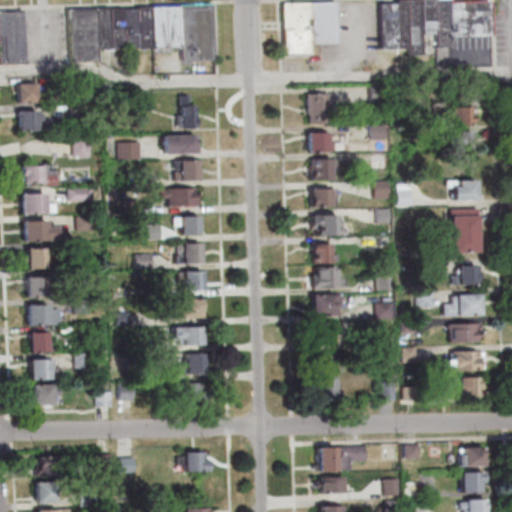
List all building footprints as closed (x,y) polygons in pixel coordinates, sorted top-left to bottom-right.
[(376,1),(404,0),(403,0),(405,49),(377,49),(376,1)] [(403,0),(418,0),(419,34),(420,53),(405,53),(405,49),(403,0)] [(418,0),(433,0),(434,34),(419,34),(418,0)] [(433,0),(447,0),(448,36),(449,45),(435,46),(434,34),(433,0)] [(447,0),(487,0),(488,35),(448,36),(447,0)] [(280,2),(308,1),(308,43),(309,53),(282,53),(280,2)] [(308,1),(334,1),(335,43),(308,43),(308,1)] [(149,6),(163,5),(165,47),(151,47),(149,6)] [(163,5),(177,6),(178,47),(165,47),(163,5)] [(177,6),(210,5),(212,60),(179,61),(178,47),(177,6)] [(92,7),(108,6),(110,48),(94,49),(92,7)] [(108,6),(121,6),(123,48),(110,48),(108,6)] [(121,6),(134,7),(136,48),(123,48),(121,6)] [(134,7),(149,6),(151,47),(136,48),(134,7)] [(66,8),(92,7),(94,49),(95,61),(69,63),(66,8)] [(0,9),(23,9),(24,65),(0,65),(0,9)] [(19,82),(47,82),(47,100),(19,100),(19,82)] [(75,99),(74,82),(86,82),(86,99),(75,99)] [(384,100),(370,101),(370,85),(383,85),(384,100)] [(327,121),(308,122),(307,112),(306,112),(305,94),(327,93),(327,101),(332,101),(333,109),(326,109),(327,121)] [(141,109),(140,95),(150,95),(151,109),(141,109)] [(180,96),(188,95),(189,105),(193,105),(194,121),(189,121),(189,125),(181,125),(180,96)] [(405,117),(404,102),(418,101),(419,116),(405,117)] [(71,118),(71,104),(87,103),(88,117),(71,118)] [(450,107),(470,106),(470,123),(450,123),(450,107)] [(43,110),(43,129),(18,129),(18,110),(43,110)] [(386,139),(371,139),(371,125),(386,125),(386,139)] [(470,130),(470,146),(451,146),(451,131),(470,130)] [(70,131),(90,132),(90,155),(70,155),(70,131)] [(302,131),(329,131),(329,152),(302,151),(302,131)] [(162,134),(200,134),(200,152),(162,152),(162,134)] [(117,157),(117,140),(140,140),(140,157),(117,157)] [(368,152),(384,152),(384,168),(368,168),(368,152)] [(305,158),(327,158),(327,179),(305,179),(305,158)] [(200,159),(200,179),(176,179),(175,159),(200,159)] [(19,164),(43,162),(45,180),(21,182),(19,164)] [(143,171),(144,186),(132,187),(131,171),(143,171)] [(445,177),(473,177),(473,199),(445,199),(445,177)] [(367,179),(386,178),(386,195),(367,196),(367,179)] [(396,182),(408,182),(409,203),(397,204),(396,182)] [(90,186),(91,199),(66,200),(65,187),(90,186)] [(164,187),(199,186),(199,204),(165,205),(164,187)] [(304,188),(327,187),(328,207),(305,208),(304,188)] [(20,191),(47,190),(48,211),(21,212),(20,191)] [(137,199),(138,213),(122,213),(122,200),(137,199)] [(372,209),(388,208),(388,221),(372,221),(372,209)] [(473,212),(473,251),(444,251),(444,212),(473,212)] [(311,214),(334,213),(334,233),(311,233),(311,214)] [(202,214),(202,232),(177,232),(177,214),(202,214)] [(75,216),(90,215),(90,228),(76,229),(75,216)] [(24,220),(57,220),(57,238),(24,238),(24,220)] [(146,239),(145,226),(159,225),(160,238),(146,239)] [(371,234),(388,233),(388,246),(371,247),(371,234)] [(72,243),(83,242),(84,255),(73,255),(72,243)] [(175,243),(204,243),(204,262),(175,262),(175,243)] [(304,245),(325,244),(325,261),(305,261),(304,245)] [(27,248),(46,248),(46,266),(27,266),(27,248)] [(150,253),(151,266),(135,267),(135,254),(150,253)] [(420,274),(420,263),(436,263),(436,273),(420,274)] [(451,265),(474,265),(474,282),(451,282),(451,265)] [(308,269),(339,268),(339,286),(308,287),(308,269)] [(206,269),(206,289),(176,289),(176,270),(206,269)] [(76,284),(76,271),(87,271),(88,284),(76,284)] [(390,287),(376,288),(376,274),(390,274),(390,287)] [(26,277),(49,276),(49,296),(27,297),(26,277)] [(127,285),(127,296),(116,296),(116,286),(127,285)] [(431,290),(431,306),(415,307),(415,291),(431,290)] [(474,291),(474,313),(440,313),(441,291),(474,291)] [(306,295),(336,293),(337,312),(307,314),(306,295)] [(74,312),(73,299),(88,298),(88,312),(74,312)] [(173,298),(203,299),(203,316),(173,315),(173,298)] [(26,304),(51,303),(52,323),(27,324),(26,304)] [(375,316),(375,303),(390,303),(391,316),(375,316)] [(116,312),(128,311),(128,321),(116,322),(116,312)] [(414,331),(400,331),(399,316),(414,316),(414,331)] [(308,321),(340,320),(340,340),(309,340),(308,321)] [(444,322),(476,323),(475,342),(444,341),(444,322)] [(74,337),(74,326),(87,325),(88,336),(74,337)] [(203,325),(203,343),(175,343),(175,325),(203,325)] [(392,341),(379,341),(379,330),(391,330),(392,341)] [(31,332),(51,332),(51,350),(31,350),(31,332)] [(150,338),(163,337),(163,350),(151,351),(150,338)] [(414,360),(399,361),(398,347),(413,346),(414,360)] [(478,350),(477,368),(447,368),(447,349),(478,350)] [(176,352),(205,352),(205,372),(176,372),(176,352)] [(89,366),(74,366),(74,355),(89,354),(89,366)] [(30,358),(53,357),(54,377),(32,379),(30,358)] [(165,365),(165,377),(152,378),(152,366),(165,365)] [(308,376),(336,375),(337,398),(308,398),(308,376)] [(451,377),(475,376),(475,393),(451,393),(451,377)] [(205,382),(205,403),(178,404),(178,382),(205,382)] [(119,397),(119,384),(131,383),(132,397),(119,397)] [(377,383),(391,383),(391,398),(377,398),(377,383)] [(33,384),(58,384),(58,403),(33,403),(33,384)] [(399,385),(414,386),(414,399),(399,398),(399,385)] [(96,405),(96,391),(109,391),(109,405),(96,405)] [(415,443),(415,458),(398,459),(398,443),(415,443)] [(452,444),(482,444),(482,461),(452,461),(452,444)] [(309,446),(363,445),(363,466),(310,468),(309,446)] [(32,448),(61,448),(61,469),(32,469),(32,448)] [(176,450),(204,450),(205,470),(177,470),(176,450)] [(115,456),(133,455),(134,471),(115,472),(115,456)] [(453,472),(480,471),(480,492),(453,493),(453,472)] [(311,475),(336,474),(337,491),(311,492),(311,475)] [(382,494),(382,478),(396,478),(396,493),(382,494)] [(28,480),(54,480),(54,499),(28,499),(28,480)] [(417,481),(417,496),(404,496),(403,482),(417,481)] [(75,487),(95,486),(96,504),(75,504),(75,487)] [(454,511),(455,499),(480,500),(480,511),(454,511)] [(397,500),(397,511),(382,511),(382,500),(397,500)] [(311,511),(311,503),(341,503),(341,511),(311,511)]
